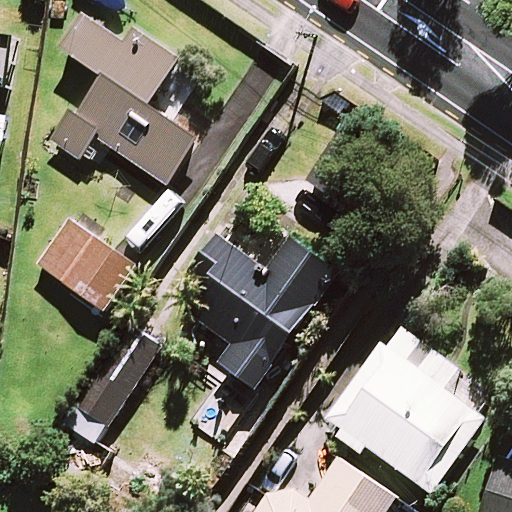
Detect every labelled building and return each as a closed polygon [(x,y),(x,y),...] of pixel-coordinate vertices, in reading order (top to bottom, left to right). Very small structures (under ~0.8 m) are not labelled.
[(204,138),(174,117),(157,106),(187,62),(147,35),(138,49),(90,16),(67,50),(107,77),(80,117),(73,112),(53,140),(87,164),(103,140),(170,186),(204,138)] [(138,263),(77,218),(43,266),(104,310),(138,263)] [(235,347),(224,362),(236,371),(219,394),(242,411),(345,272),(300,239),(277,270),(222,229),(205,251),(224,265),(212,282),(222,289),(199,320),(235,347)] [(165,348),(131,326),(67,423),(100,445),(165,348)] [(333,419),(346,428),(340,437),(365,455),(371,446),(435,492),(487,420),(446,391),(460,370),(399,327),(333,419)] [(511,511),(511,456),(509,455),(488,511),(511,511)] [(390,511),(400,497),(341,457),(310,503),(282,484),(262,511),(390,511)]
